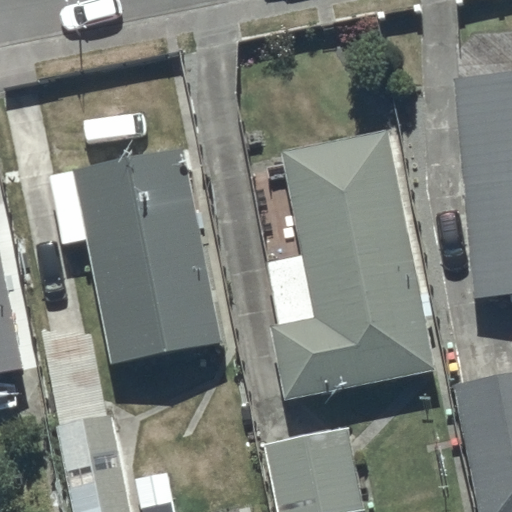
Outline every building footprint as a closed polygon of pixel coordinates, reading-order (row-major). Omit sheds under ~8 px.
[(511,309),(511,84),(454,90),(471,312),(511,309)] [(436,382),(385,139),(279,162),(300,263),(265,271),(279,335),(272,336),(288,413),(436,382)] [(226,352),(187,161),(77,183),(117,374),(226,352)] [(0,387),(29,382),(0,236),(0,387)] [(511,511),(511,380),(453,393),(477,511),(511,511)] [(131,511),(114,423),(58,433),(73,511),(131,511)] [(366,511),(350,436),(262,455),(274,511),(366,511)]
